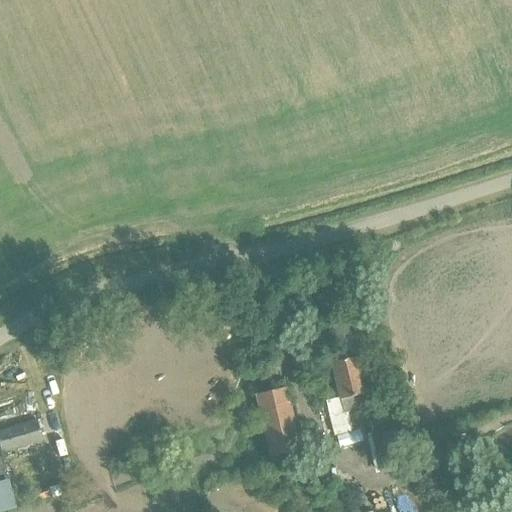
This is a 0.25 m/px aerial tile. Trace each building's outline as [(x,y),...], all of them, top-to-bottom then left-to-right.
[(338,396),(326,399),(329,415),(341,412),(367,407),(356,356),(330,362),(338,396)] [(254,394),(268,455),(299,448),(286,387),(254,394)] [(393,416),(370,421),(372,432),(370,433),(379,471),(404,465),(393,416)] [(0,431),(0,451),(4,450),(44,439),(39,421),(0,431)] [(0,473),(9,474),(9,454),(0,454),(0,473)] [(5,479),(0,480),(0,511),(13,508),(5,479)] [(318,486),(281,495),(284,506),(320,498),(318,486)]
